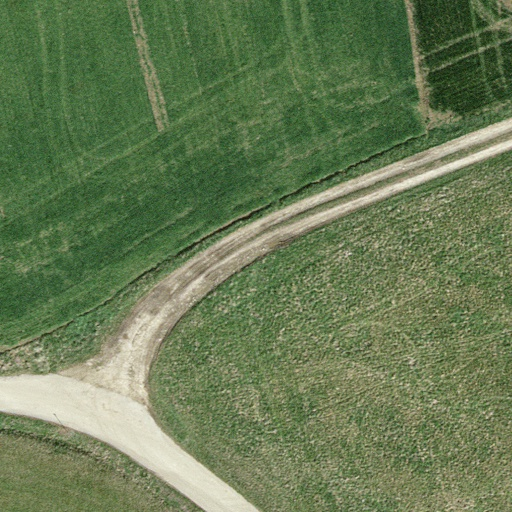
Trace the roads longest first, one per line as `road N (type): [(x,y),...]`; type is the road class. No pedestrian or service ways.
road 1 (track): [(78,392),(278,193),(511,108)]
road 2 (track): [(234,511),(78,392),(0,392)]
